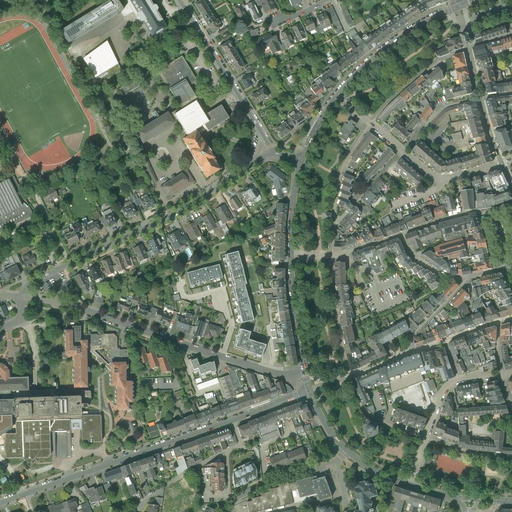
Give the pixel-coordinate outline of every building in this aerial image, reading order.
[(117,0),(110,0),(60,31),(68,44),(124,10),(117,0)] [(143,21),(152,37),(158,34),(160,36),(163,34),(161,32),(167,28),(156,11),(157,11),(157,9),(157,8),(156,6),(154,6),(153,6),(149,0),(129,0),(138,14),(137,14),(142,22),(143,21)] [(194,5),(198,11),(206,6),(205,3),(202,0),(201,0),(199,1),(194,5)] [(261,5),(265,13),(275,8),(272,2),(271,0),(263,0),(260,1),(260,0),(259,0),(261,5)] [(425,0),(420,3),(416,6),(422,14),(427,10),(427,11),(430,9),(429,9),(425,0)] [(430,9),(445,3),(445,2),(446,1),(445,0),(425,0),(429,9),(430,9)] [(208,9),(206,6),(198,11),(202,17),(210,12),(208,9)] [(249,10),(255,21),(261,18),(256,8),(255,6),(253,7),(249,9),(249,10)] [(416,6),(402,15),(408,23),(413,19),(414,20),(416,18),(422,14),(416,6)] [(239,18),(241,22),(247,19),(244,13),(242,8),(235,11),(238,16),(238,17),(238,18),(239,18)] [(216,21),(210,12),(202,17),(204,21),(205,23),(206,23),(208,26),(216,21)] [(325,13),(320,15),(326,28),(331,26),(325,13)] [(322,30),(326,28),(320,15),(316,17),(320,26),(322,30)] [(400,16),(387,25),(393,34),(398,30),(400,29),(400,28),(406,24),(400,16)] [(304,22),(309,32),(315,29),(315,28),(311,19),(304,22)] [(220,28),(216,21),(208,26),(212,33),(220,28)] [(296,35),(298,40),(305,37),(302,31),(299,25),(293,28),(295,32),(294,33),(295,34),(296,35)] [(387,25),(374,35),(380,43),(385,39),(388,38),(388,37),(393,34),(387,25)] [(482,38),(483,41),(507,33),(505,26),(481,34),(480,30),(473,32),(473,33),(475,40),(476,41),(482,38)] [(255,30),(252,31),(250,33),(254,41),(255,40),(257,39),(256,37),(259,36),(257,33),(259,32),(257,29),(255,30)] [(349,33),(352,37),(357,34),(354,29),(349,33)] [(284,40),(287,46),(293,43),(290,38),(291,37),(290,36),(288,32),(281,35),(284,40)] [(471,44),(471,43),(472,43),(472,42),(473,42),(472,40),(470,40),(469,35),(469,34),(468,34),(467,34),(467,35),(465,35),(463,36),(462,36),(462,35),(461,35),(461,36),(459,37),(459,38),(462,47),(467,45),(471,44)] [(374,35),(369,39),(364,43),(365,44),(371,51),(380,43),(374,35)] [(272,55),(273,55),(264,37),(264,36),(257,39),(255,40),(260,51),(268,47),(272,55)] [(269,38),(264,37),(273,55),(280,51),(281,51),(282,51),(280,46),(275,36),(272,38),(271,36),(269,37),(269,38)] [(362,44),(362,45),(364,43),(358,36),(356,38),(361,44),(362,44)] [(453,40),(457,51),(461,49),(462,48),(462,47),(459,38),(459,37),(458,37),(459,38),(453,40)] [(504,51),(511,48),(511,37),(501,41),(501,42),(504,51)] [(448,49),(450,53),(457,51),(453,40),(443,44),(446,47),(447,49),(448,49)] [(83,59),(86,64),(89,63),(86,58),(96,51),(100,56),(108,51),(116,64),(117,63),(118,63),(107,41),(83,59)] [(220,47),(224,53),(232,48),(230,45),(228,42),(225,44),(220,47)] [(354,51),(356,50),(355,49),(356,49),(356,48),(351,42),(348,44),(354,51)] [(504,52),(504,51),(501,42),(491,44),(492,49),(493,51),(494,54),(504,52)] [(365,44),(364,43),(362,45),(359,47),(365,55),(370,51),(371,51),(365,44)] [(359,47),(356,50),(354,51),(360,59),(365,55),(359,47)] [(450,54),(450,53),(448,49),(447,49),(446,47),(434,53),(438,57),(439,56),(440,57),(450,54)] [(234,51),(232,48),(224,53),(228,60),(236,55),(234,51)] [(86,64),(94,77),(116,64),(108,51),(100,56),(96,51),(86,58),(89,63),(86,64)] [(354,51),(348,55),(354,64),(360,59),(354,51)] [(454,60),(456,70),(467,67),(464,53),(457,55),(453,56),(454,60)] [(239,58),(236,55),(228,60),(232,66),(240,61),(239,58)] [(348,55),(342,60),(348,68),(354,64),(348,55)] [(182,110),(198,100),(189,86),(197,81),(182,56),(158,71),(182,110)] [(493,69),(490,58),(488,58),(477,60),(480,72),(481,72),(481,71),(493,69)] [(342,60),(336,64),(341,73),(348,68),(342,60)] [(242,64),(240,61),(232,66),(236,72),(244,67),(242,64)] [(117,63),(116,64),(94,77),(99,85),(122,71),(117,63)] [(341,73),(336,64),(329,68),(329,69),(330,70),(335,78),(341,73)] [(443,75),(442,71),(439,67),(434,71),(430,74),(428,76),(427,75),(424,77),(431,85),(430,85),(432,87),(434,85),(436,85),(438,83),(437,82),(440,79),(441,79),(442,81),(444,78),(443,75)] [(456,70),(458,76),(460,84),(470,81),(469,76),(467,67),(456,70)] [(335,78),(330,70),(329,71),(326,73),(325,71),(321,74),(323,78),(329,86),(333,83),(332,81),(335,79),(335,78)] [(500,70),(494,72),(482,75),(484,84),(485,84),(495,82),(502,80),(500,70)] [(246,89),(251,86),(248,81),(252,79),(250,75),(241,80),(246,89)] [(421,92),(422,92),(430,85),(431,85),(424,77),(423,76),(422,76),(421,77),(414,83),(420,89),(420,90),(421,92)] [(316,84),(317,86),(323,94),(326,92),(327,90),(326,89),(329,86),(323,78),(320,80),(319,79),(315,82),(316,84)] [(118,89),(123,97),(140,86),(135,79),(118,89)] [(470,81),(460,84),(460,85),(461,84),(462,87),(460,88),(452,90),(454,98),(473,94),(472,92),(473,92),(470,81)] [(495,85),(495,82),(485,84),(487,94),(497,92),(504,91),(503,84),(495,85)] [(414,83),(407,90),(413,97),(420,90),(420,89),(414,83)] [(504,91),(511,90),(511,88),(511,83),(503,84),(504,91)] [(447,100),(454,98),(452,90),(460,88),(459,85),(458,85),(457,85),(453,87),(449,88),(445,90),(447,100)] [(314,95),(318,101),(322,97),(321,95),(323,94),(317,86),(312,90),(311,90),(313,92),(314,95)] [(251,97),(256,104),(268,97),(263,89),(251,97)] [(406,103),(413,97),(407,90),(400,96),(404,101),(405,103),(406,103)] [(293,103),(299,113),(300,113),(302,111),(300,108),(308,103),(307,101),(306,100),(304,97),(301,92),(295,97),(297,100),(293,103)] [(310,97),(307,99),(313,108),(316,106),(314,103),(318,101),(314,95),(312,96),(310,97)] [(397,99),(404,108),(407,106),(406,104),(407,104),(406,103),(405,103),(404,101),(400,96),(397,99)] [(486,100),(488,108),(497,107),(497,105),(500,104),(500,102),(499,98),(495,99),(486,100)] [(377,119),(383,123),(392,113),(397,108),(400,112),(404,108),(397,99),(386,108),(377,119)] [(421,122),(422,120),(424,122),(425,122),(427,118),(430,114),(433,111),(430,105),(429,105),(428,103),(426,99),(421,102),(426,110),(421,116),(419,114),(412,116),(413,118),(418,122),(419,123),(421,122)] [(182,110),(169,118),(172,122),(176,120),(187,137),(197,131),(196,130),(204,125),(208,131),(229,118),(221,106),(204,116),(202,113),(201,110),(203,109),(198,100),(182,110)] [(464,104),(464,105),(466,110),(466,112),(469,120),(480,118),(476,102),(464,104)] [(300,113),(299,113),(305,121),(308,119),(309,116),(311,115),(309,113),(313,110),(312,109),(308,103),(300,108),(302,111),(300,113)] [(497,108),(497,107),(488,108),(490,115),(503,112),(503,110),(506,110),(506,108),(506,106),(502,107),(497,108)] [(453,113),(456,113),(454,107),(451,108),(448,109),(445,110),(448,116),(448,115),(450,114),(453,113)] [(440,115),(430,126),(434,130),(435,128),(438,125),(441,122),(443,120),(444,119),(445,118),(446,117),(448,116),(445,110),(442,112),(440,115)] [(505,117),(503,112),(490,115),(491,120),(505,117)] [(299,113),(296,115),(290,119),(294,124),(296,128),(305,121),(299,113)] [(172,122),(169,118),(167,114),(136,133),(142,143),(173,124),(172,122)] [(491,120),(494,129),(506,126),(506,125),(505,120),(507,120),(507,117),(505,117),(491,120)] [(482,125),(480,118),(469,120),(468,120),(474,139),(476,139),(485,137),(482,125)] [(348,120),(343,128),(339,135),(342,137),(341,138),(343,140),(342,141),(345,143),(352,133),(357,124),(352,121),(351,122),(348,120)] [(391,132),(404,143),(411,134),(410,133),(417,125),(411,120),(405,129),(398,123),(391,132)] [(473,139),(474,139),(468,120),(451,124),(452,130),(457,150),(469,146),(470,146),(469,144),(468,140),(473,139)] [(275,130),(281,139),(291,131),(288,128),(285,123),(285,124),(275,130)] [(502,153),(511,148),(511,144),(507,132),(506,129),(495,131),(500,147),(502,153)] [(203,142),(197,131),(187,137),(182,140),(189,151),(199,168),(199,167),(206,178),(220,169),(214,159),(211,155),(212,154),(206,146),(204,142),(203,142)] [(369,132),(363,141),(369,145),(372,141),(375,143),(378,139),(369,132)] [(477,143),(478,146),(487,144),(485,137),(476,139),(477,143)] [(363,141),(356,150),(362,154),(365,150),(368,152),(371,147),(369,145),(363,141)] [(430,169),(435,164),(434,163),(440,157),(422,141),(412,151),(412,152),(412,154),(415,156),(416,156),(416,157),(417,158),(418,158),(419,159),(424,164),(425,164),(425,165),(425,166),(426,166),(427,166),(428,166),(428,167),(430,169)] [(471,155),(474,166),(480,165),(493,161),(487,145),(487,144),(478,146),(475,146),(474,146),(477,153),(471,155)] [(388,151),(384,155),(390,161),(391,160),(390,160),(392,158),(395,155),(392,151),(389,148),(387,150),(388,151)] [(365,156),(362,154),(356,150),(352,156),(352,157),(350,159),(352,160),(356,163),(359,158),(362,160),(365,156)] [(384,155),(378,162),(383,167),(386,164),(387,164),(390,161),(384,155)] [(463,169),(463,170),(474,166),(471,155),(460,159),(463,169)] [(444,161),(440,157),(434,163),(435,164),(430,169),(434,172),(435,172),(436,171),(436,172),(436,173),(437,173),(438,173),(438,172),(441,174),(444,175),(449,173),(449,174),(450,174),(454,173),(454,172),(457,171),(458,172),(462,170),(463,170),(462,169),(463,169),(460,159),(459,158),(447,162),(446,163),(444,162),(444,161)] [(404,178),(408,181),(415,173),(416,172),(402,159),(393,169),(395,171),(397,169),(402,173),(406,177),(404,178)] [(144,162),(154,184),(158,182),(148,160),(144,162)] [(349,165),(354,169),(358,164),(356,163),(352,160),(349,165)] [(378,162),(372,168),(378,173),(380,170),(381,170),(384,167),(383,167),(378,162)] [(273,181),(275,190),(272,190),(272,191),(273,195),(274,196),(276,195),(282,194),(280,189),(285,188),(285,186),(285,183),(284,183),(283,180),(286,177),(272,167),(266,176),(273,181)] [(371,167),(366,173),(371,178),(373,176),(374,177),(378,173),(372,168),(371,167)] [(345,174),(352,177),(354,171),(348,168),(345,174)] [(165,197),(168,202),(173,198),(172,197),(194,183),(187,171),(175,178),(174,176),(170,178),(172,180),(160,188),(165,197)] [(490,180),(492,179),(502,175),(500,171),(497,172),(488,175),(490,180)] [(416,172),(415,173),(408,181),(411,184),(412,183),(415,185),(417,187),(421,183),(420,182),(424,178),(418,173),(417,174),(415,173),(416,172)] [(370,180),(371,178),(366,173),(363,176),(360,174),(357,179),(362,182),(362,184),(365,186),(367,183),(368,184),(369,181),(368,181),(369,179),(370,180)] [(343,182),(344,182),(351,185),(352,181),(354,177),(352,177),(345,174),(344,177),(342,182),(343,182)] [(498,190),(507,186),(502,175),(492,179),(495,186),(495,188),(497,187),(498,190)] [(480,177),(479,177),(472,179),(471,179),(473,186),(474,186),(474,187),(473,187),(473,189),(473,192),(481,191),(483,190),(485,190),(487,189),(491,188),(489,182),(485,184),(485,183),(484,178),(483,176),(480,177)] [(0,232),(34,216),(14,177),(9,179),(22,206),(0,217),(0,232)] [(373,186),(380,192),(387,184),(380,178),(373,186)] [(22,206),(9,179),(8,180),(0,183),(0,217),(22,206)] [(342,190),(343,190),(350,193),(350,192),(351,189),(352,185),(351,185),(344,182),(343,185),(341,189),(342,190)] [(253,186),(249,188),(247,190),(253,200),(254,200),(256,198),(256,197),(259,195),(255,189),(253,186)] [(373,186),(371,188),(379,196),(382,194),(380,192),(373,186)] [(407,191),(405,186),(404,186),(402,187),(399,188),(398,188),(398,189),(400,194),(407,191)] [(500,195),(501,196),(509,192),(508,189),(507,186),(498,190),(500,195)] [(41,193),(45,203),(58,197),(53,187),(41,193)] [(377,199),(380,197),(379,196),(371,188),(361,199),(367,204),(370,207),(373,204),(375,203),(377,202),(377,199)] [(461,191),(464,210),(474,210),(473,192),(473,189),(472,190),(462,191),(461,191)] [(253,200),(247,190),(245,191),(241,193),(241,194),(243,197),(247,203),(250,201),(250,202),(253,200),(253,201),(253,200)] [(340,197),(341,198),(348,200),(349,197),(351,193),(350,192),(350,193),(343,190),(341,193),(340,197)] [(496,195),(493,196),(496,205),(501,204),(502,203),(505,202),(510,200),(511,200),(511,198),(511,197),(509,192),(501,196),(498,197),(497,197),(496,195)] [(139,199),(140,201),(151,197),(149,193),(139,198),(139,199)] [(478,210),(487,209),(484,196),(485,196),(484,194),(479,194),(479,193),(476,193),(476,195),(478,210)] [(443,205),(445,212),(450,210),(450,211),(455,210),(451,195),(446,196),(446,197),(442,199),(442,202),(443,203),(442,203),(443,205)] [(155,205),(151,197),(140,201),(142,204),(145,210),(148,208),(148,209),(152,207),(151,207),(155,205)] [(229,201),(236,211),(241,207),(235,198),(229,201)] [(348,200),(341,198),(340,201),(338,205),(344,207),(345,208),(350,203),(348,201),(348,200)] [(121,212),(122,211),(132,206),(131,203),(130,201),(118,207),(121,212)] [(352,205),(350,203),(345,208),(344,209),(345,211),(346,212),(347,211),(352,205)] [(277,204),(276,213),(286,214),(287,205),(277,204)] [(370,207),(367,204),(365,207),(369,211),(370,213),(373,209),(370,207)] [(390,204),(384,212),(380,216),(382,218),(387,215),(390,209),(392,209),(390,204)] [(221,221),(222,223),(223,223),(231,218),(229,213),(228,214),(223,205),(215,210),(221,221)] [(133,206),(132,206),(122,211),(126,219),(129,217),(129,218),(134,215),(136,214),(134,208),(133,206)] [(361,210),(366,215),(369,211),(365,207),(364,206),(361,210)] [(348,216),(349,216),(355,222),(358,218),(357,217),(359,215),(361,213),(359,210),(358,210),(358,211),(355,208),(356,208),(354,207),(349,213),(350,214),(348,216)] [(435,219),(442,216),(440,207),(437,208),(432,210),(435,219)] [(425,223),(425,222),(428,222),(433,219),(431,211),(430,209),(428,211),(427,209),(427,208),(426,209),(423,210),(424,211),(421,212),(422,214),(425,223)] [(104,218),(113,214),(112,213),(110,209),(102,213),(104,217),(104,218)] [(92,213),(96,223),(97,222),(98,222),(97,220),(100,219),(100,218),(97,211),(92,213)] [(276,213),(275,225),(276,225),(284,226),(286,214),(276,213)] [(106,222),(109,227),(117,223),(116,221),(116,220),(114,216),(114,217),(113,216),(113,214),(104,218),(106,222)] [(212,228),(213,230),(216,228),(214,224),(209,214),(202,218),(204,222),(205,224),(205,225),(208,230),(212,228)] [(421,215),(416,217),(412,218),(415,227),(424,223),(425,223),(422,214),(421,215)] [(355,222),(349,216),(340,225),(341,225),(347,230),(348,231),(351,227),(355,222)] [(407,230),(415,227),(412,218),(412,216),(403,219),(404,221),(405,224),(407,230)] [(467,216),(443,222),(446,235),(447,235),(461,231),(468,229),(474,228),(481,227),(478,216),(467,216)] [(218,222),(225,235),(230,233),(225,224),(223,224),(223,223),(222,223),(221,221),(218,222)] [(390,227),(394,235),(407,230),(405,224),(404,221),(400,223),(391,226),(390,227)] [(89,226),(93,234),(101,231),(98,226),(97,222),(96,223),(94,224),(89,226)] [(218,222),(214,224),(216,228),(213,230),(218,240),(225,236),(225,235),(218,222)] [(81,231),(83,230),(82,229),(86,227),(84,223),(83,223),(80,225),(79,223),(75,225),(72,227),(73,231),(74,231),(75,234),(78,232),(79,233),(81,233),(81,231)] [(185,228),(192,241),(201,237),(195,226),(194,223),(193,224),(185,228)] [(425,243),(425,244),(430,243),(429,241),(431,240),(432,242),(436,240),(436,239),(439,238),(439,239),(443,238),(442,236),(441,230),(440,224),(436,226),(435,225),(431,227),(431,228),(429,229),(429,228),(424,229),(425,230),(422,231),(422,230),(417,232),(420,240),(422,244),(425,243)] [(274,228),(276,228),(276,225),(275,225),(263,230),(265,234),(274,229),(274,228)] [(276,228),(276,234),(284,234),(284,226),(276,225),(276,228)] [(342,236),(347,230),(341,225),(336,233),(339,234),(342,236)] [(89,226),(86,227),(82,229),(83,230),(86,238),(93,234),(89,226)] [(385,229),(389,236),(394,235),(390,227),(389,227),(385,229)] [(382,228),(379,229),(377,231),(378,231),(383,239),(388,237),(384,231),(382,228)] [(468,229),(461,231),(462,238),(458,239),(458,240),(463,239),(464,239),(464,238),(465,239),(464,236),(464,233),(468,233),(468,229)] [(68,241),(69,246),(79,241),(75,234),(74,231),(73,231),(69,233),(70,234),(65,237),(68,241)] [(169,236),(175,248),(180,246),(181,247),(184,245),(184,244),(185,243),(182,238),(181,238),(178,231),(169,236)] [(377,241),(383,239),(378,231),(377,231),(374,233),(376,234),(374,235),(375,237),(377,241)] [(452,242),(458,240),(458,239),(462,238),(461,231),(447,235),(448,237),(445,237),(446,241),(449,240),(449,241),(451,241),(452,242)] [(366,243),(371,240),(367,232),(365,233),(360,236),(366,243)] [(408,244),(410,244),(409,244),(420,240),(417,232),(405,236),(408,244)] [(274,235),(274,251),(284,251),(284,234),(276,234),(274,234),(274,235)] [(442,236),(443,238),(444,244),(447,243),(452,242),(451,241),(449,241),(449,240),(446,241),(445,237),(445,235),(442,236)] [(355,247),(360,243),(356,239),(353,236),(350,238),(345,240),(347,243),(347,250),(355,247)] [(361,245),(366,243),(360,236),(356,239),(360,243),(361,245)] [(156,249),(157,252),(163,249),(161,244),(160,245),(156,238),(148,242),(152,250),(156,249)] [(487,248),(485,239),(474,239),(468,239),(465,239),(464,238),(464,239),(463,239),(466,251),(470,251),(474,250),(487,248)] [(385,243),(389,251),(402,246),(399,240),(398,239),(393,241),(389,242),(385,243)] [(466,251),(463,239),(458,240),(452,242),(447,243),(444,244),(441,244),(435,248),(436,253),(437,258),(443,257),(444,257),(448,256),(466,251)] [(422,244),(420,240),(409,244),(410,244),(410,246),(413,246),(414,250),(419,248),(424,246),(422,244)] [(380,245),(383,254),(386,261),(388,260),(386,252),(389,251),(385,243),(380,245)] [(133,249),(140,262),(148,258),(146,253),(142,245),(133,249)] [(374,247),(378,255),(380,255),(383,254),(380,245),(374,247)] [(404,251),(402,246),(389,251),(391,257),(404,251)] [(375,262),(374,257),(370,248),(370,247),(364,250),(367,260),(370,259),(372,258),(373,262),(375,262)] [(271,251),(271,254),(271,259),(271,262),(278,262),(278,260),(284,260),(284,251),(274,251),(271,251)] [(355,262),(362,259),(360,251),(352,253),(355,262)] [(393,260),(398,258),(406,253),(404,251),(391,257),(393,260)] [(420,257),(438,270),(444,266),(448,264),(443,260),(443,257),(437,258),(436,253),(435,254),(430,251),(420,257)] [(448,256),(449,260),(457,258),(459,259),(468,257),(467,253),(466,251),(448,256)] [(120,254),(120,256),(124,267),(130,265),(130,264),(128,259),(126,252),(120,254)] [(248,298),(245,285),(247,284),(243,272),(244,272),(242,265),(241,265),(238,252),(224,255),(233,287),(232,288),(235,301),(234,302),(237,313),(238,319),(239,319),(240,324),(254,320),(250,305),(248,298)] [(36,261),(38,266),(44,263),(40,253),(34,256),(34,257),(35,256),(36,259),(35,259),(36,261)] [(398,258),(400,262),(408,256),(406,253),(398,258)] [(16,254),(11,256),(15,265),(20,262),(16,254)] [(23,259),(27,269),(31,267),(29,265),(36,261),(35,259),(36,259),(35,256),(34,257),(34,256),(33,254),(29,256),(29,255),(26,256),(22,258),(23,259)] [(387,266),(386,261),(383,254),(380,255),(381,257),(379,257),(383,268),(387,266)] [(488,254),(475,256),(471,257),(472,260),(473,260),(474,260),(475,263),(477,263),(482,262),(482,263),(490,262),(490,260),(488,254)] [(3,268),(5,271),(16,266),(15,265),(11,256),(7,259),(10,265),(3,268)] [(125,268),(124,267),(120,256),(114,258),(117,265),(119,271),(125,268)] [(400,263),(404,268),(412,262),(413,261),(412,261),(411,262),(410,260),(411,259),(410,258),(408,256),(400,262),(400,263)] [(105,269),(107,274),(113,272),(111,267),(109,260),(103,262),(105,269)] [(336,285),(347,285),(346,263),(341,263),(341,262),(335,262),(335,263),(336,285)] [(413,264),(412,262),(404,268),(403,269),(404,269),(406,267),(409,271),(408,272),(412,270),(415,274),(415,275),(418,273),(421,278),(420,279),(421,279),(425,276),(428,281),(427,282),(436,277),(434,273),(433,274),(431,272),(430,273),(428,271),(428,270),(427,270),(426,270),(426,271),(424,269),(423,269),(422,267),(420,267),(419,265),(417,266),(416,264),(415,263),(414,263),(413,264)] [(492,267),(490,262),(482,263),(482,262),(477,263),(481,272),(492,269),(492,267)] [(446,274),(450,275),(450,269),(451,266),(451,264),(450,263),(448,264),(444,266),(438,270),(442,272),(446,274)] [(470,268),(472,274),(481,272),(477,263),(475,263),(474,264),(471,264),(469,265),(470,268)] [(199,270),(187,273),(190,287),(197,285),(197,284),(202,283),(202,284),(210,282),(210,280),(215,279),(216,280),(223,278),(219,265),(206,268),(199,270)] [(16,266),(5,271),(3,272),(4,272),(6,278),(8,281),(14,278),(14,277),(15,276),(16,277),(21,275),(18,270),(16,266)] [(89,269),(96,282),(100,280),(101,277),(99,272),(100,272),(97,266),(89,269)] [(276,277),(276,279),(285,279),(285,269),(274,269),(274,277),(276,277)] [(75,276),(80,288),(82,287),(87,284),(85,278),(82,273),(75,276)] [(480,278),(481,279),(482,285),(486,284),(489,283),(489,282),(495,281),(495,282),(498,281),(505,279),(502,274),(500,273),(485,277),(480,278)] [(427,283),(432,290),(442,284),(437,276),(436,277),(427,282),(427,283)] [(272,289),(276,288),(285,288),(285,279),(276,279),(272,280),(272,289)] [(471,282),(473,290),(481,287),(481,286),(482,285),(481,279),(471,282)] [(499,291),(508,285),(505,279),(498,281),(495,282),(495,281),(489,282),(489,283),(486,284),(487,288),(488,288),(489,292),(490,291),(493,290),(494,291),(498,289),(499,291)] [(443,293),(447,300),(458,288),(459,286),(454,280),(445,288),(443,286),(441,289),(442,291),(443,293)] [(340,308),(351,307),(349,297),(348,290),(350,289),(351,289),(351,287),(351,286),(351,284),(350,284),(347,284),(347,285),(336,285),(337,291),(340,308)] [(473,290),(475,299),(475,300),(480,298),(483,294),(483,295),(484,294),(489,292),(488,288),(487,288),(486,284),(482,285),(481,286),(481,287),(473,290)] [(493,290),(490,291),(496,304),(500,302),(502,302),(506,300),(508,299),(509,299),(511,297),(511,291),(511,292),(510,286),(509,286),(508,285),(499,291),(498,289),(494,291),(493,290)] [(464,302),(465,301),(469,296),(469,295),(469,293),(469,290),(469,289),(469,288),(467,289),(465,290),(464,290),(463,290),(461,291),(460,292),(458,294),(451,302),(453,304),(453,305),(453,306),(455,306),(455,305),(457,308),(458,308),(464,302)] [(286,300),(285,291),(276,292),(277,298),(277,300),(286,300)] [(426,317),(429,313),(432,310),(433,310),(436,307),(436,306),(440,303),(442,305),(447,300),(443,293),(437,300),(433,296),(429,299),(425,303),(422,306),(418,309),(419,310),(426,317)] [(361,296),(349,297),(351,307),(352,307),(364,302),(361,297),(361,296)] [(511,303),(511,297),(509,299),(508,299),(506,300),(502,302),(500,302),(496,304),(498,307),(499,307),(500,306),(501,307),(508,306),(511,303)] [(473,308),(474,308),(476,309),(484,305),(483,304),(482,301),(480,298),(475,300),(475,299),(474,300),(474,301),(475,304),(472,305),(473,308)] [(276,300),(279,313),(288,311),(286,300),(277,300),(276,300)] [(128,311),(130,305),(126,304),(126,303),(125,303),(123,302),(123,303),(119,301),(116,310),(117,310),(117,311),(120,312),(120,311),(121,311),(121,309),(128,311)] [(492,320),(501,318),(499,313),(498,313),(497,310),(495,311),(490,301),(483,304),(484,305),(485,308),(492,320)] [(461,313),(461,314),(467,308),(468,307),(464,302),(458,308),(459,310),(460,313),(461,313)] [(511,314),(511,303),(508,306),(501,307),(500,306),(499,307),(499,308),(500,308),(500,310),(499,310),(497,310),(498,313),(499,313),(501,318),(509,315),(511,314)] [(0,314),(2,318),(8,316),(4,305),(0,307),(0,314)] [(138,313),(143,315),(147,316),(148,312),(149,308),(146,307),(140,305),(138,313)] [(165,306),(163,312),(159,322),(164,324),(164,325),(168,326),(171,320),(172,315),(173,311),(167,309),(167,307),(165,306)] [(353,313),(352,307),(351,307),(340,308),(341,316),(342,316),(343,318),(341,318),(342,327),(352,325),(353,325),(351,313),(353,313)] [(461,314),(464,319),(471,317),(467,308),(461,314)] [(492,320),(485,308),(483,310),(485,312),(481,314),(485,322),(492,320)] [(448,324),(449,324),(446,319),(448,317),(451,321),(452,324),(462,320),(463,321),(464,320),(464,319),(461,314),(461,313),(460,313),(457,315),(451,317),(443,309),(439,313),(443,317),(446,321),(447,323),(448,324)] [(154,321),(159,322),(163,312),(158,310),(157,312),(156,312),(155,314),(154,313),(153,317),(153,318),(155,318),(154,321)] [(418,311),(417,312),(424,319),(425,318),(426,317),(419,310),(418,311)] [(280,323),(281,323),(289,321),(288,311),(279,313),(279,316),(280,323)] [(409,330),(412,333),(417,328),(420,325),(419,323),(424,319),(417,312),(412,316),(408,320),(406,322),(410,330),(409,330)] [(187,331),(189,325),(193,315),(192,315),(188,313),(187,313),(184,320),(179,318),(178,318),(177,322),(175,327),(187,331)] [(475,315),(474,316),(478,325),(485,322),(481,314),(481,313),(475,315)] [(452,334),(456,332),(452,324),(451,321),(448,317),(446,319),(449,324),(448,324),(452,334)] [(471,317),(464,319),(464,320),(463,321),(466,329),(475,326),(471,317)] [(397,325),(402,334),(405,332),(405,333),(409,330),(410,330),(406,322),(406,320),(397,325)] [(462,320),(452,324),(456,332),(466,329),(463,321),(462,320)] [(291,328),(289,321),(281,323),(281,326),(282,329),(291,328)] [(204,323),(203,324),(200,323),(200,324),(197,323),(195,327),(194,330),(195,330),(194,334),(198,336),(198,335),(201,336),(200,337),(203,337),(206,328),(207,328),(208,324),(204,323)] [(507,336),(510,336),(510,323),(502,326),(501,336),(506,336),(507,336)] [(203,337),(208,339),(209,335),(217,337),(219,334),(220,328),(208,324),(207,328),(206,328),(203,337)] [(448,324),(443,326),(448,336),(452,334),(448,324)] [(356,342),(352,325),(342,327),(341,327),(346,344),(352,343),(356,342)] [(389,329),(394,338),(399,336),(402,334),(397,325),(396,325),(389,329)] [(435,328),(436,329),(440,339),(448,336),(443,326),(443,325),(435,328)] [(72,327),(72,332),(73,332),(73,340),(81,340),(80,327),(72,327)] [(495,327),(486,329),(490,341),(490,343),(491,343),(496,343),(496,342),(496,332),(497,332),(496,332),(497,328),(495,327)] [(291,328),(282,329),(282,334),(283,338),(292,336),(291,328)] [(251,332),(239,329),(233,348),(244,352),(244,353),(253,356),(258,358),(258,357),(262,359),(266,345),(248,340),(251,332)] [(381,335),(386,343),(391,340),(394,339),(394,338),(389,329),(380,334),(381,335)] [(488,342),(490,341),(486,329),(478,332),(483,343),(483,344),(486,342),(488,342)] [(87,387),(87,350),(87,348),(88,348),(87,340),(81,340),(73,340),(73,332),(72,332),(70,332),(70,330),(64,330),(65,355),(73,355),(74,387),(87,387)] [(425,345),(436,340),(432,330),(432,331),(433,332),(430,333),(426,335),(425,334),(422,335),(423,336),(425,345)] [(481,343),(483,343),(478,332),(473,334),(476,341),(477,344),(477,345),(478,345),(481,343)] [(96,348),(96,350),(109,349),(109,334),(101,334),(101,335),(97,335),(87,335),(87,340),(88,348),(90,348),(90,350),(93,350),(93,348),(96,348)] [(109,334),(109,349),(110,349),(117,349),(117,337),(114,334),(109,334)] [(476,345),(477,344),(476,341),(473,334),(471,334),(468,335),(468,336),(464,337),(468,346),(471,352),(473,351),(471,346),(476,345)] [(375,351),(370,353),(373,361),(379,358),(383,357),(387,354),(382,345),(385,343),(386,343),(381,335),(378,336),(377,335),(369,340),(372,344),(371,344),(374,349),(375,351)] [(284,342),(285,348),(294,346),(292,336),(283,338),(284,342)] [(425,345),(423,336),(420,337),(415,338),(415,340),(414,340),(415,343),(416,347),(425,345)] [(506,341),(506,339),(506,336),(501,336),(501,343),(501,346),(507,345),(507,346),(509,345),(508,341),(506,341)] [(464,348),(468,346),(464,337),(454,342),(458,351),(464,348)] [(459,354),(458,351),(454,342),(450,343),(449,345),(455,361),(459,360),(457,355),(459,354)] [(353,347),(352,343),(346,344),(344,345),(347,355),(351,353),(355,352),(356,352),(355,350),(355,349),(353,347)] [(485,351),(486,350),(483,344),(483,343),(481,343),(482,346),(482,347),(480,348),(478,349),(480,354),(482,352),(485,351)] [(285,348),(286,354),(286,357),(295,355),(294,346),(285,348)] [(461,359),(466,370),(472,366),(475,365),(476,365),(475,365),(473,358),(470,352),(471,352),(468,346),(464,348),(468,357),(467,358),(465,357),(463,358),(463,359),(461,359)] [(160,366),(162,373),(171,370),(166,356),(157,359),(155,352),(146,355),(144,347),(135,350),(140,364),(148,361),(151,369),(160,366)] [(109,370),(110,372),(110,363),(108,365),(94,351),(96,350),(96,348),(93,348),(93,350),(90,350),(90,348),(88,348),(87,348),(87,350),(88,350),(96,358),(96,361),(100,364),(102,364),(107,369),(109,370)] [(434,351),(437,359),(440,358),(447,356),(444,348),(434,351)] [(119,363),(119,365),(128,365),(128,350),(119,350),(119,349),(117,349),(110,349),(110,363),(119,363)] [(470,352),(473,358),(480,354),(478,349),(473,351),(471,352),(470,352)] [(356,355),(358,359),(361,367),(368,364),(373,361),(370,353),(368,350),(360,353),(356,355)] [(431,370),(439,367),(437,359),(434,351),(426,353),(426,354),(427,358),(428,362),(429,362),(430,365),(431,370)] [(484,357),(486,362),(487,361),(491,360),(490,357),(495,356),(495,351),(487,353),(484,354),(485,357),(484,357)] [(475,365),(476,365),(478,364),(485,362),(486,362),(484,357),(482,352),(480,354),(473,358),(475,365)] [(424,381),(422,375),(420,369),(424,368),(423,363),(420,353),(405,358),(395,362),(387,366),(388,377),(390,383),(391,394),(424,381)] [(297,365),(295,355),(286,357),(286,362),(287,367),(297,365)] [(443,365),(443,366),(450,364),(447,356),(440,358),(443,365)] [(511,356),(509,358),(503,359),(506,370),(511,369),(511,356)] [(216,372),(214,361),(200,365),(197,357),(188,360),(192,373),(198,371),(200,377),(216,372)] [(358,359),(353,361),(349,363),(351,371),(361,367),(358,359)] [(461,373),(462,373),(462,372),(466,370),(461,359),(459,360),(455,361),(457,367),(461,373)] [(497,368),(496,361),(492,362),(492,363),(488,364),(486,364),(485,362),(478,364),(479,368),(488,365),(489,370),(489,371),(497,369),(497,368)] [(426,363),(427,362),(423,363),(424,368),(420,369),(422,375),(426,374),(426,371),(431,370),(430,365),(428,366),(427,365),(426,363)] [(0,374),(1,375),(1,379),(9,379),(9,370),(5,367),(2,363),(0,363),(0,374)] [(116,386),(116,406),(122,406),(122,410),(127,410),(129,408),(129,402),(132,402),(132,381),(126,381),(126,369),(127,369),(128,368),(128,366),(128,365),(119,365),(119,363),(110,363),(110,372),(111,386),(116,386)] [(455,377),(450,364),(443,366),(440,367),(439,367),(444,381),(445,381),(448,380),(455,377)] [(476,365),(475,365),(472,366),(466,370),(467,374),(473,372),(476,372),(480,371),(479,368),(478,364),(476,365)] [(236,396),(237,399),(242,398),(241,395),(243,394),(243,393),(243,392),(242,389),(240,390),(233,367),(226,365),(230,375),(235,391),(234,391),(236,396)] [(387,366),(379,369),(381,382),(381,384),(382,384),(385,383),(385,384),(389,383),(390,383),(388,377),(387,366)] [(99,411),(81,412),(81,415),(87,415),(100,415),(101,415),(100,379),(109,370),(107,369),(98,378),(99,411)] [(368,374),(361,377),(365,388),(368,387),(373,385),(381,382),(379,369),(368,374)] [(246,372),(251,387),(254,385),(257,384),(253,373),(246,372)] [(225,399),(225,400),(232,397),(236,396),(234,391),(235,391),(230,375),(218,379),(225,399)] [(267,390),(270,389),(270,387),(271,387),(270,384),(268,377),(262,376),(264,381),(265,385),(267,390)] [(364,389),(365,388),(361,377),(354,380),(356,384),(354,385),(356,388),(355,388),(361,400),(363,404),(371,400),(368,393),(367,394),(364,389)] [(0,390),(10,391),(28,390),(27,378),(9,379),(1,379),(0,378),(0,390)] [(198,390),(218,383),(217,378),(196,386),(198,390)] [(426,382),(430,391),(435,389),(437,389),(433,379),(426,382)] [(30,398),(37,397),(54,397),(80,396),(80,391),(73,391),(73,389),(58,390),(57,381),(52,381),(52,388),(56,388),(56,390),(43,390),(28,391),(28,390),(10,391),(30,391),(30,398)] [(479,383),(471,385),(473,394),(474,398),(481,397),(480,393),(480,392),(479,383)] [(282,384),(276,387),(279,396),(285,393),(282,384)] [(465,399),(474,398),(473,394),(471,385),(462,386),(465,399)] [(465,400),(465,399),(462,386),(456,388),(458,397),(459,401),(465,400)] [(491,403),(491,405),(497,404),(505,402),(500,390),(499,386),(488,389),(486,390),(488,403),(491,403)] [(270,399),(279,396),(276,387),(273,387),(270,389),(267,390),(270,399)] [(10,391),(0,390),(0,401),(10,402),(10,401),(10,391)] [(175,397),(176,399),(184,396),(182,390),(174,393),(174,397),(175,397)] [(260,392),(257,393),(260,402),(270,399),(267,390),(263,391),(260,392)] [(13,415),(15,421),(22,421),(50,420),(54,420),(66,420),(70,420),(73,419),(81,419),(81,430),(82,441),(83,442),(101,442),(102,441),(101,416),(100,415),(87,415),(81,415),(81,412),(81,408),(81,404),(80,396),(54,397),(54,403),(37,403),(37,398),(38,398),(37,397),(30,398),(30,391),(10,391),(10,401),(12,401),(13,415)] [(80,396),(81,404),(87,404),(88,405),(91,402),(91,392),(89,391),(80,391),(80,396)] [(167,391),(162,391),(163,397),(166,397),(166,402),(169,402),(169,397),(171,397),(171,394),(171,391),(167,391)] [(241,395),(242,398),(245,408),(253,405),(250,396),(249,392),(244,394),(243,394),(241,395)] [(253,405),(260,402),(257,393),(256,394),(253,395),(250,396),(253,405)] [(206,399),(208,405),(216,402),(215,397),(214,398),(213,397),(206,399)] [(441,413),(452,417),(454,411),(453,403),(452,398),(447,397),(445,400),(445,401),(444,404),(441,413)] [(240,409),(245,408),(242,398),(237,399),(240,409)] [(240,409),(237,399),(233,401),(226,403),(230,413),(240,409)] [(0,415),(13,415),(12,401),(10,401),(10,402),(0,401),(0,415)] [(504,432),(496,431),(495,437),(495,443),(492,443),(469,441),(470,436),(466,436),(466,422),(463,422),(463,417),(509,413),(509,414),(509,413),(506,406),(505,402),(497,404),(491,405),(491,407),(483,407),(475,408),(467,408),(463,409),(458,409),(459,417),(459,424),(459,432),(460,440),(459,445),(458,447),(475,450),(494,452),(494,453),(511,454),(511,448),(503,448),(504,432)] [(230,413),(226,403),(224,404),(218,406),(222,416),(230,413)] [(295,405),(298,415),(302,414),(305,421),(312,418),(309,411),(307,405),(306,406),(303,407),(302,403),(295,405)] [(199,407),(201,413),(210,410),(209,409),(207,404),(199,407)] [(295,417),(298,415),(295,405),(287,408),(291,418),(294,424),(296,423),(295,420),(296,420),(295,417)] [(213,419),(222,416),(218,406),(209,409),(210,410),(213,419)] [(277,412),(280,421),(284,420),(287,419),(288,419),(291,418),(287,408),(277,412)] [(397,408),(397,409),(427,419),(397,408)] [(424,430),(427,419),(397,409),(393,420),(396,421),(395,422),(401,424),(401,422),(403,423),(403,425),(408,427),(409,425),(411,426),(410,427),(416,429),(416,428),(418,428),(418,430),(422,431),(422,430),(424,430)] [(201,413),(204,422),(213,419),(210,410),(201,413)] [(266,416),(254,420),(261,439),(262,443),(281,436),(278,428),(277,426),(276,423),(280,421),(277,412),(266,416)] [(201,413),(197,415),(194,416),(197,425),(204,422),(201,413)] [(12,425),(15,425),(15,421),(13,415),(0,415),(0,435),(12,429),(12,425)] [(183,419),(183,420),(186,429),(197,425),(194,416),(194,415),(183,419)] [(291,418),(288,419),(289,420),(288,421),(288,422),(292,434),(297,432),(294,426),(294,424),(291,418)] [(70,430),(81,430),(81,419),(73,419),(73,423),(70,423),(70,430)] [(51,455),(50,432),(50,420),(22,421),(23,458),(27,463),(26,464),(30,467),(33,464),(32,463),(36,458),(48,457),(51,455)] [(60,432),(66,431),(66,420),(54,420),(55,432),(60,432)] [(183,420),(173,423),(176,432),(186,429),(183,420)] [(259,440),(261,439),(254,420),(248,422),(248,424),(251,433),(254,439),(258,438),(259,440)] [(22,458),(23,458),(22,421),(15,421),(15,425),(16,433),(15,434),(6,434),(5,435),(5,439),(4,440),(5,444),(4,444),(4,449),(5,449),(5,454),(6,454),(6,458),(22,458)] [(379,427),(379,426),(377,423),(374,421),(370,421),(367,422),(364,426),(363,430),(364,433),(367,436),(371,437),(376,436),(379,432),(379,430),(379,427)] [(298,434),(298,435),(302,434),(305,433),(301,422),(298,423),(298,425),(294,426),(297,432),(297,434),(298,434)] [(442,439),(447,425),(438,422),(434,433),(443,436),(442,439)] [(173,423),(164,426),(167,436),(176,432),(173,423)] [(249,434),(252,443),(255,442),(254,439),(251,433),(248,424),(237,428),(241,437),(249,434)] [(157,435),(160,434),(158,427),(157,425),(147,429),(150,438),(152,437),(151,435),(156,433),(157,435)] [(164,426),(163,425),(158,427),(160,434),(162,438),(162,437),(167,436),(164,426)] [(447,425),(442,439),(459,445),(460,440),(459,432),(447,428),(447,425)] [(492,437),(495,437),(496,431),(504,432),(504,429),(493,428),(492,437)] [(219,442),(232,438),(230,434),(228,429),(216,433),(219,442)] [(211,445),(218,442),(219,442),(216,433),(208,436),(211,445)] [(233,433),(230,434),(232,438),(219,442),(220,445),(222,451),(225,449),(237,444),(237,443),(233,433)] [(313,454),(305,433),(302,434),(307,445),(305,446),(309,456),(313,454)] [(211,445),(208,436),(202,439),(205,448),(211,445)] [(195,441),(198,450),(205,448),(202,439),(195,441)] [(191,452),(196,451),(198,450),(195,441),(188,443),(191,452)] [(182,455),(191,452),(188,443),(179,446),(182,455)] [(179,446),(168,450),(171,457),(174,456),(178,467),(175,469),(177,475),(187,469),(185,463),(182,455),(179,446)] [(303,448),(297,450),(302,461),(307,459),(307,457),(303,448)] [(165,459),(171,457),(168,450),(163,452),(165,459)] [(296,463),(302,461),(297,450),(292,453),(296,463)] [(284,466),(290,464),(286,455),(286,453),(280,455),(284,466)] [(290,465),(296,463),(292,453),(286,455),(290,464),(290,465)] [(159,462),(161,462),(158,454),(152,456),(155,464),(159,462)] [(279,468),(284,466),(280,455),(275,458),(279,468)] [(151,468),(156,467),(155,464),(152,456),(145,458),(152,477),(152,478),(156,477),(153,469),(152,469),(151,468)] [(148,478),(152,477),(145,458),(139,461),(142,470),(145,469),(146,470),(148,478)] [(185,463),(187,469),(195,465),(194,460),(193,458),(185,463)] [(273,470),(279,468),(275,458),(269,460),(273,470)] [(210,463),(210,465),(210,471),(210,473),(211,491),(214,491),(214,493),(220,493),(225,488),(223,463),(220,463),(220,462),(219,460),(218,459),(216,461),(215,463),(211,463),(210,463)] [(136,473),(138,472),(139,472),(138,471),(142,470),(139,461),(129,464),(132,473),(136,472),(136,473)] [(120,468),(123,477),(126,476),(132,474),(132,473),(129,464),(120,467),(120,468)] [(233,473),(233,476),(233,484),(235,488),(236,487),(242,484),(243,485),(246,483),(255,478),(257,477),(256,473),(254,473),(253,470),(256,469),(253,464),(245,468),(244,465),(238,468),(239,470),(233,473)] [(209,471),(210,471),(210,465),(208,465),(204,466),(204,468),(202,468),(202,474),(209,474),(209,471)] [(120,484),(125,483),(123,477),(120,468),(104,474),(107,482),(118,478),(120,484)] [(125,483),(130,496),(136,494),(135,493),(132,484),(131,484),(128,477),(126,478),(126,476),(123,477),(125,483)] [(297,482),(289,484),(289,483),(247,503),(248,511),(255,511),(294,504),(291,492),(292,491),(299,489),(301,497),(304,497),(305,500),(310,499),(309,495),(318,493),(320,500),(332,496),(325,477),(318,480),(316,477),(297,482)] [(369,481),(361,482),(357,483),(357,488),(355,488),(357,499),(358,499),(360,511),(370,509),(372,508),(372,505),(373,504),(373,502),(372,501),(371,501),(371,497),(378,496),(375,483),(370,485),(369,481)] [(79,488),(82,494),(85,492),(87,492),(87,490),(84,485),(79,488)] [(394,497),(397,498),(401,499),(404,489),(397,487),(394,486),(391,496),(394,497)] [(88,497),(91,503),(95,501),(95,500),(97,499),(98,502),(103,500),(102,498),(105,497),(101,487),(94,490),(93,488),(87,490),(87,492),(85,492),(87,497),(88,497)] [(404,489),(401,499),(404,500),(408,501),(409,501),(412,492),(404,489)] [(139,491),(135,493),(136,494),(130,496),(133,505),(139,501),(139,502),(142,499),(139,491)] [(412,492),(409,501),(415,503),(418,494),(412,492)] [(418,494),(415,503),(419,504),(422,505),(425,496),(418,494)] [(442,501),(425,496),(422,505),(426,506),(425,508),(434,510),(434,509),(437,510),(439,506),(440,507),(442,501)] [(65,511),(74,511),(73,509),(78,507),(75,499),(63,503),(63,504),(65,510),(65,511)] [(81,505),(83,511),(85,511),(91,510),(87,503),(81,505)]
